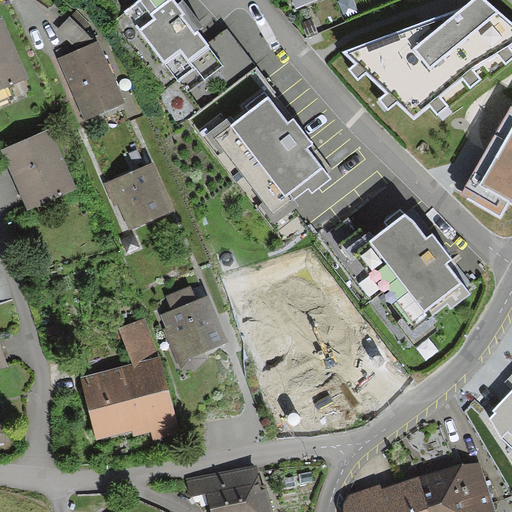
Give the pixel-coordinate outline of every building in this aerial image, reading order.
[(168,0),(177,13),(183,8),(177,0),(116,0),(128,16),(144,4),(141,0),(168,0)] [(177,13),(168,0),(141,0),(144,4),(128,16),(165,66),(181,54),(191,67),(208,55),(202,47),(198,41),(204,37),(183,8),(177,13)] [(287,0),(295,17),(335,0),(287,0)] [(511,47),(511,23),(483,0),(476,0),(462,10),(343,52),(415,121),(475,70),(511,47)] [(93,42),(70,19),(57,33),(77,50),(93,42)] [(2,23),(0,23),(0,107),(15,101),(10,91),(29,83),(2,23)] [(228,27),(202,47),(208,55),(191,67),(181,54),(165,66),(201,113),(196,117),(205,129),(223,115),(235,130),(250,119),(246,114),(264,100),(266,103),(278,93),(228,27)] [(99,45),(58,61),(84,125),(125,109),(99,45)] [(313,201),(331,187),(310,160),(315,157),(294,128),(288,132),(266,103),(264,100),(246,114),(250,119),(235,130),(223,115),(205,129),(276,221),(309,196),(313,201)] [(511,105),(460,194),(500,216),(509,199),(511,200),(511,105)] [(50,134),(1,155),(28,216),(77,194),(50,134)] [(153,166),(104,186),(113,210),(120,207),(130,234),(174,216),(153,166)] [(452,316),(468,303),(462,295),(476,284),(419,213),(405,224),(399,217),(380,232),(385,237),(375,244),(352,215),(327,235),(345,258),(349,256),(404,325),(399,329),(414,347),(437,329),(432,323),(448,310),(452,316)] [(140,249),(135,237),(122,242),(127,255),(140,249)] [(174,329),(188,363),(205,356),(229,347),(204,285),(167,300),(172,313),(160,318),(165,332),(174,329)] [(119,333),(133,369),(161,362),(145,320),(119,333)] [(174,329),(165,332),(181,372),(197,372),(207,361),(205,356),(188,363),(174,329)] [(355,394),(337,340),(299,353),(297,349),(252,364),(273,426),(294,419),(293,415),(355,394)] [(373,391),(399,370),(380,346),(354,367),(373,391)] [(133,369),(80,383),(96,445),(132,435),(134,440),(152,435),(154,443),(180,436),(161,362),(133,369)] [(511,448),(511,381),(478,415),(511,448)] [(462,457),(418,470),(430,511),(496,511),(480,460),(462,457)] [(213,511),(274,511),(267,483),(262,484),(257,462),(187,479),(190,492),(207,488),(213,511)] [(349,491),(342,505),(344,511),(430,511),(418,470),(382,483),(381,480),(349,491)]
